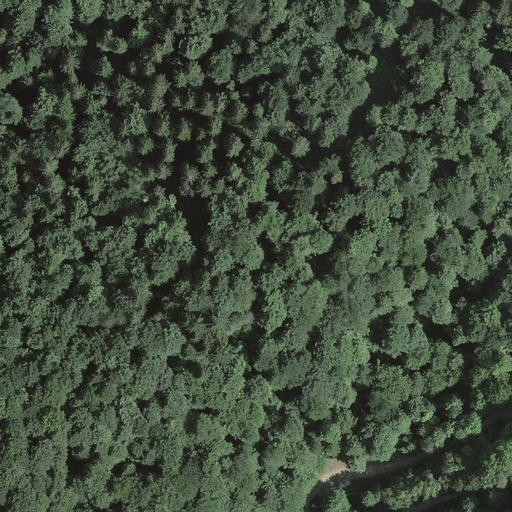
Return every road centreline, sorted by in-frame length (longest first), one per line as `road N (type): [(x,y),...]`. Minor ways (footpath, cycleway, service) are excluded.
road 1 (track): [(511,301),(455,376),(390,410),(368,405),(364,388),(398,263),(390,231),(347,209),(182,216),(121,196),(0,181)]
road 2 (track): [(308,511),(307,501),(324,484),(381,475),(462,442),(511,400)]
